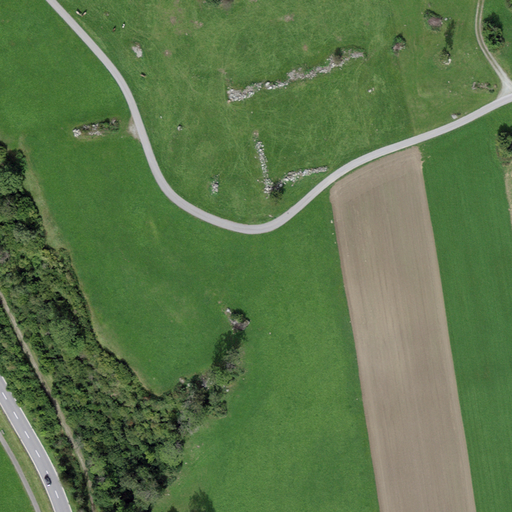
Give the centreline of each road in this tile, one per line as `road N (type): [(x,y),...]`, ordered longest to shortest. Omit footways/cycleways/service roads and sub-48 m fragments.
road 1 (track): [(51,0),(129,93),(158,178),(185,206),(220,224),(254,231),(277,225),(361,159),(511,98)]
road 2 (track): [(0,293),(83,465),(94,511)]
road 3 (primary): [(0,387),(62,511)]
